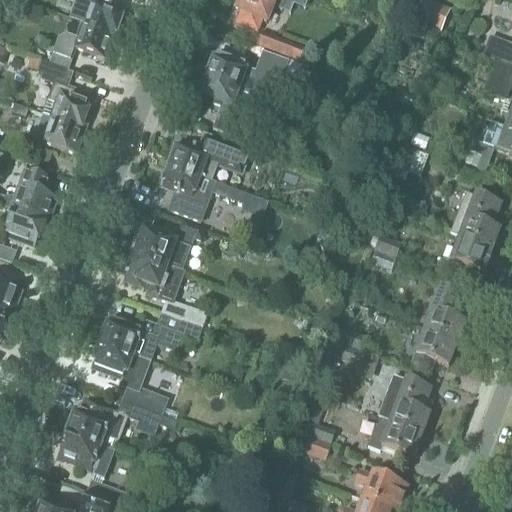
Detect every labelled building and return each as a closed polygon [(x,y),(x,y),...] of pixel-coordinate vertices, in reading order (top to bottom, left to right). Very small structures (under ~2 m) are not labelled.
[(77,0),(70,21),(81,25),(86,27),(116,38),(120,29),(122,29),(126,18),(124,17),(125,15),(113,10),(114,8),(111,7),(113,0),(77,0)] [(242,0),(237,13),(241,15),(237,27),(258,35),(262,23),(267,25),(273,9),(290,16),(293,7),(305,11),(308,0),(242,0)] [(424,0),(422,0),(413,24),(441,36),(451,12),(424,0)] [(66,37),(58,41),(49,66),(68,73),(77,51),(105,62),(109,51),(111,52),(116,38),(86,27),(81,25),(75,40),(66,37)] [(262,35),(257,48),(302,66),(307,53),(262,35)] [(490,39),(482,59),(500,65),(507,46),(490,39)] [(511,69),(511,47),(507,46),(500,65),(511,69)] [(215,60),(207,82),(238,94),(251,99),(255,87),(261,89),(265,78),(281,84),(288,64),(263,55),(255,75),(243,70),(244,67),(229,61),(228,64),(215,60)] [(37,73),(37,74),(41,83),(53,87),(41,117),(43,117),(86,133),(90,122),(85,120),(90,107),(85,105),(88,97),(68,90),(73,75),(68,73),(49,66),(41,63),(37,73)] [(511,71),(495,65),(484,95),(507,104),(511,90),(511,71)] [(198,105),(220,113),(213,132),(237,142),(242,128),(232,124),(238,108),(234,106),(238,94),(207,82),(198,105)] [(30,113),(15,107),(12,115),(27,121),(30,113)] [(86,133),(43,117),(34,141),(74,157),(75,154),(78,155),(82,144),(80,143),(83,134),(85,135),(86,133)] [(491,124),(482,147),(490,150),(494,152),(511,158),(511,131),(507,130),(491,124)] [(385,127),(378,147),(400,155),(407,135),(385,127)] [(178,149),(170,171),(179,175),(181,171),(189,174),(189,176),(201,181),(209,184),(216,164),(224,166),(230,150),(204,141),(199,156),(178,149)] [(469,143),(459,171),(479,178),(490,150),(482,147),(469,143)] [(396,173),(419,181),(427,160),(404,151),(396,173)] [(170,171),(163,190),(179,196),(172,215),(202,226),(212,197),(237,206),(241,196),(216,187),(216,186),(209,184),(201,181),(189,176),(189,174),(181,171),(179,175),(170,171)] [(9,212),(14,214),(47,226),(52,211),(54,212),(58,202),(56,198),(51,200),(48,199),(53,184),(23,173),(14,197),(3,199),(0,197),(0,208),(9,211),(9,212)] [(465,197),(450,236),(460,240),(492,252),(498,235),(491,232),(500,209),(475,199),(474,200),(465,197)] [(47,226),(14,214),(6,237),(36,248),(38,241),(41,242),(46,234),(46,228),(47,226)] [(183,225),(179,236),(201,244),(205,233),(183,225)] [(135,247),(132,256),(167,269),(182,274),(194,242),(179,236),(175,246),(154,239),(155,236),(142,232),(137,248),(135,247)] [(375,253),(396,261),(401,247),(380,239),(375,253)] [(451,265),(482,277),(492,252),(460,240),(451,265)] [(396,261),(375,253),(370,267),(391,274),(396,261)] [(167,269),(132,256),(132,257),(135,258),(127,280),(151,288),(148,299),(167,305),(163,317),(202,330),(206,317),(175,307),(186,277),(188,278),(190,277),(167,269)] [(0,312),(10,316),(19,293),(6,289),(9,282),(0,279),(0,312)] [(465,300),(441,291),(425,332),(457,344),(464,326),(456,323),(465,300)] [(0,339),(1,340),(2,339),(7,339),(10,331),(6,328),(10,316),(0,312),(0,339)] [(385,320),(377,316),(373,324),(382,328),(385,320)] [(110,324),(102,347),(141,362),(149,364),(151,365),(157,350),(177,357),(183,341),(196,346),(202,330),(163,317),(159,329),(145,324),(141,335),(110,324)] [(338,330),(333,344),(362,355),(367,341),(338,330)] [(416,357),(412,366),(433,374),(437,365),(447,369),(457,344),(425,332),(416,357)] [(102,347),(93,370),(122,380),(118,390),(127,393),(129,388),(138,391),(149,364),(141,362),(102,347)] [(326,357),(321,372),(333,376),(338,362),(356,369),(361,356),(339,348),(335,360),(326,357)] [(394,379),(378,420),(381,421),(391,425),(422,436),(429,419),(421,416),(430,393),(406,384),(394,379)] [(138,391),(129,388),(127,393),(122,405),(162,419),(168,403),(138,391)] [(114,419),(112,415),(86,405),(81,416),(77,415),(68,437),(115,455),(128,421),(139,425),(136,433),(154,440),(159,428),(174,434),(177,425),(162,419),(122,405),(118,417),(114,419)] [(306,419),(300,436),(306,439),(331,447),(336,434),(318,427),(319,423),(306,419)] [(368,449),(380,454),(381,449),(412,461),(422,436),(391,425),(381,421),(377,430),(376,430),(368,449)] [(115,455),(68,437),(59,460),(96,474),(95,478),(105,482),(115,455)] [(304,439),(298,454),(326,464),(331,449),(304,439)] [(363,504),(385,511),(397,511),(406,491),(360,474),(356,486),(368,491),(363,504)] [(283,478),(270,511),(307,511),(309,510),(288,502),(295,483),(283,478)] [(91,484),(87,495),(109,503),(114,505),(114,506),(129,511),(134,511),(138,501),(91,484)] [(56,509),(43,504),(40,511),(111,511),(114,505),(109,503),(87,495),(81,511),(68,511),(57,508),(56,509)]
